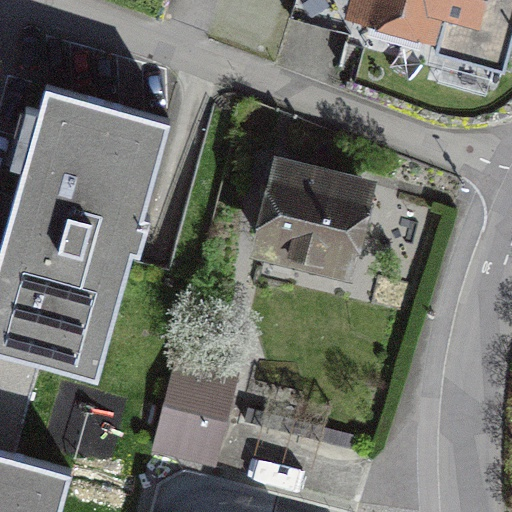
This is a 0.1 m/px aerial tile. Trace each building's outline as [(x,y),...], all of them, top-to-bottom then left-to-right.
[(436,51),(450,0),(359,0),(357,9),(440,32),(435,51),(436,51)] [(511,40),(511,0),(450,0),(436,51),(504,70),(511,40)] [(43,87),(0,243),(0,357),(42,369),(97,384),(169,121),(43,87)] [(365,185),(281,165),(262,245),(298,254),(297,257),(302,267),(320,271),(329,264),(329,262),(345,265),(365,185)] [(0,447),(19,452),(42,369),(0,357),(0,447)] [(237,391),(181,377),(161,456),(217,470),(237,391)] [(19,452),(0,447),(0,511),(56,511),(69,465),(19,452)]
